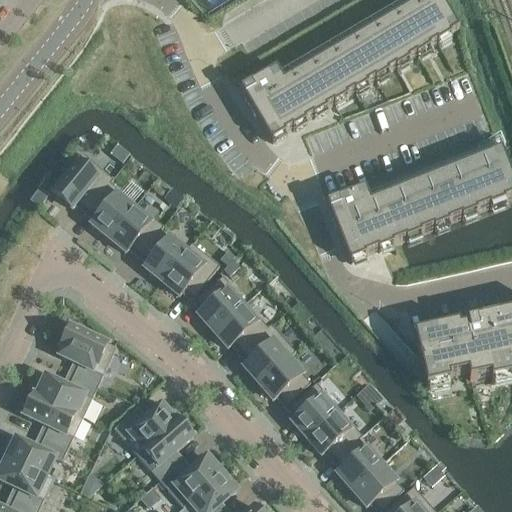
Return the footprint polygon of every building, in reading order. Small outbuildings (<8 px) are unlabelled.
[(276,72),(240,93),(247,105),(270,144),(271,144),(272,145),(273,145),(271,140),(281,134),(284,138),(285,138),(284,136),(292,132),(292,133),(293,133),(294,132),(291,128),(302,122),(304,126),(306,125),(305,124),(312,120),(313,121),(314,121),(315,120),(312,116),(323,110),(325,114),(326,113),(326,112),(333,107),(334,109),(335,108),(333,104),(343,98),(346,102),(347,101),(346,100),(354,95),(354,97),(355,96),(356,96),(353,92),(364,85),(366,90),(368,89),(367,87),(374,83),(375,85),(376,84),(377,84),(374,79),(385,73),(387,78),(389,77),(388,75),(395,71),(396,72),(397,72),(395,67),(405,61),(408,65),(409,64),(408,63),(416,59),(416,60),(417,60),(418,59),(415,55),(426,49),(428,53),(430,52),(429,51),(436,46),(437,48),(438,48),(439,47),(436,43),(447,37),(449,41),(450,40),(450,39),(458,34),(438,0),(413,0),(280,79),(276,72)] [(117,148),(110,157),(123,167),(130,158),(117,148)] [(365,192),(326,207),(349,265),(350,264),(350,266),(352,265),(350,261),(352,260),(362,256),(364,260),(365,260),(365,258),(366,258),(377,253),(378,255),(380,254),(378,250),(390,245),(392,249),(393,249),(393,247),(405,242),(406,244),(408,243),(407,242),(419,237),(420,238),(421,238),(420,236),(433,231),(434,233),(435,232),(435,230),(447,226),(447,227),(449,227),(448,225),(461,220),(462,222),(463,221),(463,219),(475,215),(475,216),(477,216),(476,214),(489,209),(490,211),(491,210),(491,208),(502,204),(503,205),(505,205),(504,203),(511,199),(511,181),(501,153),(381,200),(370,205),(365,192)] [(74,169),(71,167),(63,177),(66,179),(52,196),(54,198),(72,212),(78,204),(87,212),(112,182),(87,161),(83,158),(74,169)] [(113,183),(112,182),(87,212),(97,220),(90,227),(108,242),(136,208),(110,186),(113,183)] [(29,204),(30,204),(39,211),(48,198),(40,192),(39,191),(29,204)] [(125,256),(131,248),(141,256),(162,230),(136,208),(108,242),(125,256)] [(163,230),(162,230),(141,256),(150,263),(144,271),(161,285),(192,248),(191,247),(185,254),(160,234),(163,230)] [(219,270),(192,248),(161,285),(179,300),(185,292),(194,300),(219,270)] [(226,266),(232,260),(233,258),(226,252),(224,254),(219,260),(226,266)] [(233,264),(224,273),(229,279),(238,270),(233,264)] [(198,318),(212,335),(245,306),(222,280),(197,302),(205,312),(198,318)] [(227,352),(235,346),(242,354),(271,329),(271,328),(267,331),(245,306),(212,335),(227,352)] [(426,392),(428,391),(427,387),(447,382),(448,387),(450,386),(449,382),(467,377),(469,385),(490,380),(491,385),(493,384),(492,379),(511,375),(511,376),(511,367),(511,366),(511,314),(511,315),(509,315),(503,317),(497,318),(475,324),(465,326),(458,327),(453,329),(447,330),(442,331),(425,335),(418,337),(413,338),(420,369),(421,371),(423,379),(426,391),(426,392)] [(73,379),(97,391),(116,351),(96,342),(98,339),(85,333),(84,337),(70,329),(60,351),(62,352),(58,359),(78,368),(73,379)] [(294,355),(271,329),(242,354),(250,363),(243,370),(258,387),(294,355)] [(295,355),(294,355),(258,387),(272,404),(280,397),(288,406),(310,387),(288,362),(295,355)] [(41,383),(34,397),(83,421),(97,391),(73,379),(68,390),(46,380),(44,384),(41,383)] [(291,425),(306,442),(339,413),(316,387),(290,410),(298,418),(291,425)] [(83,421),(34,397),(33,397),(23,419),(48,431),(43,441),(67,453),(83,421)] [(135,458),(177,422),(166,410),(163,412),(160,408),(142,424),(134,415),(113,433),(135,458)] [(339,413),(306,442),(321,459),(328,453),(336,461),(361,439),(339,413)] [(159,485),(179,467),(171,459),(192,440),(177,422),(135,458),(137,460),(143,454),(157,469),(150,475),(159,485)] [(362,440),(361,439),(336,461),(343,470),(336,477),(351,494),(380,468),(358,443),(362,440)] [(67,453),(43,441),(38,452),(16,442),(14,447),(11,445),(3,461),(44,479),(53,461),(62,465),(67,453)] [(182,511),(223,475),(211,462),(209,464),(205,460),(188,476),(179,467),(159,485),(182,511)] [(0,484),(19,493),(13,504),(30,511),(39,511),(53,483),(44,479),(3,461),(0,468),(0,484)] [(439,465),(424,479),(431,488),(447,474),(439,465)] [(351,494),(366,511),(373,504),(380,511),(382,511),(403,494),(380,468),(351,494)] [(223,475),(182,511),(190,505),(195,511),(218,511),(217,511),(235,495),(231,491),(234,488),(223,475)] [(89,477),(79,497),(88,500),(103,487),(89,477)] [(431,511),(413,490),(388,511),(431,511)]
